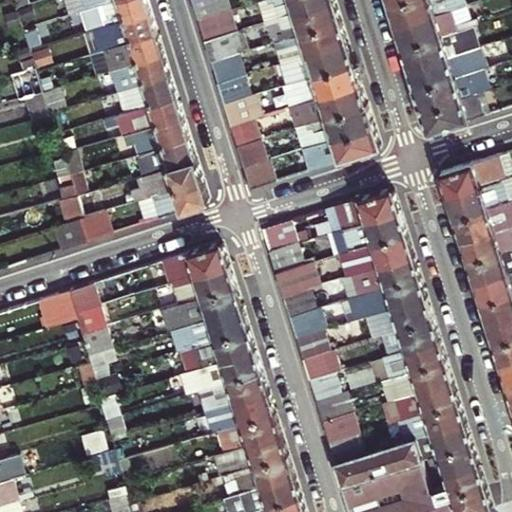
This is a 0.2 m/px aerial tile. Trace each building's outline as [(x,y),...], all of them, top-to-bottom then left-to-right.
[(92,31),(154,11),(150,0),(115,0),(85,9),(82,10),(88,32),(92,31)] [(82,0),(85,9),(115,0),(82,0)] [(222,0),(193,0),(199,18),(225,10),(222,0)] [(261,0),(268,21),(333,0),(261,0)] [(277,41),(282,39),(343,20),(337,0),(333,0),(268,21),(275,41),(277,41)] [(408,0),(391,6),(397,25),(465,3),(471,1),(470,0),(408,0)] [(404,47),(473,24),(477,23),(476,18),(471,20),(465,3),(397,25),(404,47)] [(206,40),(239,30),(232,8),(225,10),(199,18),(206,40)] [(104,50),(160,32),(154,11),(92,31),(98,51),(104,50)] [(289,60),(349,40),(343,20),(282,39),(288,60),(289,60)] [(481,45),(473,24),(404,47),(410,68),(481,45)] [(239,30),(206,40),(213,61),(242,52),(251,49),(244,28),(239,30)] [(110,70),(167,53),(160,32),(104,50),(110,70)] [(282,39),(277,41),(283,62),(288,60),(282,39)] [(349,40),(289,60),(296,81),(356,62),(349,40)] [(417,89),(480,69),(488,66),(481,45),(410,68),(417,89)] [(213,61),(219,82),(249,73),(242,52),(213,61)] [(173,74),(167,53),(110,70),(117,91),(173,74)] [(283,62),(281,62),(288,84),(296,81),(289,60),(288,60),(283,62)] [(33,62),(20,66),(27,91),(40,87),(35,71),(33,62)] [(291,105),(362,81),(356,62),(296,81),(288,84),(285,85),(291,105)] [(487,91),(480,69),(417,89),(424,112),(487,91)] [(219,82),(226,104),(253,95),(255,94),(249,73),(219,82)] [(173,74),(117,91),(123,112),(180,95),(173,74)] [(362,81),(291,105),(298,127),(369,104),(362,81)] [(487,91),(424,112),(430,132),(494,112),(487,91)] [(255,94),(253,95),(259,115),(264,113),(258,94),(255,94)] [(123,112),(117,114),(123,135),(140,130),(186,116),(180,95),(123,112)] [(226,104),(232,124),(256,116),(259,115),(253,95),(226,104)] [(369,104),(298,127),(305,148),(375,125),(369,104)] [(186,116),(140,130),(144,142),(150,140),(153,150),(193,138),(186,116)] [(256,116),(232,124),(239,145),(263,138),(256,116)] [(382,148),(375,125),(305,148),(312,170),(382,148)] [(193,138),(153,150),(159,170),(199,158),(193,138)] [(263,138),(239,145),(246,167),(269,159),(263,138)] [(441,173),(448,195),(505,176),(511,173),(511,163),(508,151),(441,173)] [(206,180),(199,158),(159,170),(163,182),(134,191),(137,201),(141,200),(206,180)] [(269,159),(246,167),(252,188),(280,180),(273,158),(269,159)] [(70,172),(57,176),(63,199),(77,195),(70,175),(70,172)] [(455,217),(511,198),(505,176),(448,195),(455,217)] [(206,180),(141,200),(149,224),(207,205),(211,196),(206,180)] [(334,207),(340,228),(401,209),(395,188),(334,207)] [(455,217),(462,239),(496,228),(507,224),(511,222),(511,197),(511,198),(455,217)] [(340,228),(347,251),(409,233),(401,209),(340,228)] [(108,210),(83,217),(91,242),(115,234),(108,210)] [(65,251),(91,242),(83,217),(57,225),(65,251)] [(265,229),(271,250),(299,241),(292,220),(265,229)] [(501,242),(511,239),(507,224),(496,228),(501,242)] [(468,260),(511,245),(511,239),(501,242),(496,228),(462,239),(468,260)] [(409,233),(347,251),(354,274),(416,256),(409,233)] [(174,283),(185,279),(233,264),(226,241),(166,260),(174,283)] [(271,250),(278,272),(306,264),(299,241),(271,250)] [(511,245),(468,260),(475,280),(509,268),(505,255),(511,252),(511,245)] [(416,256),(354,274),(360,294),(369,291),(379,288),(422,275),(416,256)] [(278,272),(285,295),(317,285),(322,284),(315,261),(306,264),(278,272)] [(185,279),(192,301),(239,287),(233,264),(185,279)] [(482,301),(511,291),(511,277),(509,268),(475,280),(482,301)] [(422,275),(379,288),(382,295),(391,292),(395,305),(428,295),(422,275)] [(99,281),(76,288),(83,311),(106,304),(99,281)] [(285,295),(291,315),(321,306),(323,305),(317,285),(285,295)] [(174,331),(193,324),(246,308),(239,287),(192,301),(167,309),(174,331)] [(83,311),(76,288),(44,298),(51,324),(72,317),(83,314),(83,311)] [(379,288),(369,291),(375,311),(395,305),(391,292),(382,295),(379,288)] [(511,291),(482,301),(488,323),(511,314),(511,291)] [(389,331),(435,318),(428,295),(395,305),(375,311),(382,333),(389,331)] [(106,304),(83,311),(83,314),(89,333),(114,325),(107,304),(106,304)] [(291,315),(297,335),(327,326),(321,306),(291,315)] [(199,345),(211,341),(252,329),(246,308),(193,324),(199,345)] [(83,314),(72,317),(77,340),(90,337),(89,333),(83,314)] [(495,344),(511,338),(511,314),(488,323),(495,344)] [(395,352),(441,338),(435,318),(389,331),(395,352)] [(114,325),(89,333),(90,337),(95,355),(121,347),(114,325)] [(297,335),(304,356),(333,348),(327,326),(297,335)] [(223,344),(228,360),(259,350),(252,329),(211,341),(212,347),(223,344)] [(395,352),(391,353),(397,374),(447,359),(441,338),(395,352)] [(511,338),(495,344),(501,364),(511,360),(511,338)] [(223,344),(212,347),(210,348),(214,364),(228,360),(223,344)] [(304,356),(310,377),(334,370),(339,369),(333,348),(304,356)] [(222,377),(224,384),(265,371),(259,350),(228,360),(232,374),(222,377)] [(395,398),(454,380),(447,359),(397,374),(388,377),(395,398)] [(511,360),(501,364),(508,386),(511,384),(511,360)] [(334,370),(310,377),(317,398),(341,391),(334,370)] [(265,371),(224,384),(226,390),(236,386),(240,401),(271,392),(265,371)] [(401,419),(460,400),(454,380),(395,398),(389,399),(395,420),(401,419)] [(226,390),(224,384),(211,388),(217,409),(227,406),(240,401),(236,386),(226,390)] [(317,398),(323,419),(355,410),(349,389),(341,391),(317,398)] [(235,419),(237,426),(278,413),(271,392),(240,401),(244,416),(235,419)] [(407,439),(417,436),(466,421),(460,400),(401,419),(407,439)] [(230,420),(235,419),(244,416),(240,401),(227,406),(230,420)] [(323,419),(330,440),(361,431),(355,410),(323,419)] [(249,428),(253,443),(284,433),(278,413),(237,426),(238,431),(249,428)] [(466,421),(417,436),(424,459),(473,443),(466,421)] [(237,448),(239,448),(253,443),(249,428),(238,431),(237,426),(231,428),(237,448)] [(284,433),(253,443),(256,455),(242,459),(233,462),(234,465),(227,467),(229,474),(260,464),(290,455),(284,433)] [(407,439),(336,461),(346,492),(372,483),(378,501),(381,511),(390,511),(404,508),(419,503),(435,498),(432,487),(425,463),(424,459),(417,436),(407,439)] [(256,455),(253,443),(239,448),(242,459),(256,455)] [(473,443),(424,459),(425,463),(431,461),(435,475),(445,472),(479,462),(473,443)] [(0,479),(4,478),(22,473),(16,451),(0,456),(0,479)] [(260,464),(266,485),(297,475),(290,455),(260,464)] [(479,462),(445,472),(448,482),(432,487),(435,498),(451,494),(485,483),(479,462)] [(297,475),(266,485),(270,499),(259,503),(260,508),(273,504),(303,495),(297,475)] [(0,499),(1,503),(10,500),(4,478),(0,479),(0,499)] [(372,483),(346,492),(351,509),(378,501),(372,483)] [(491,502),(485,483),(451,494),(435,498),(439,511),(479,511),(488,510),(491,502)] [(270,499),(266,485),(254,488),(259,503),(270,499)] [(307,511),(303,495),(273,504),(274,511),(307,511)] [(439,511),(435,498),(419,503),(421,511),(439,511)] [(0,511),(13,511),(10,500),(1,503),(2,508),(0,509),(0,511)] [(381,511),(378,501),(351,509),(352,511),(381,511)] [(421,511),(419,503),(404,508),(405,511),(421,511)]
